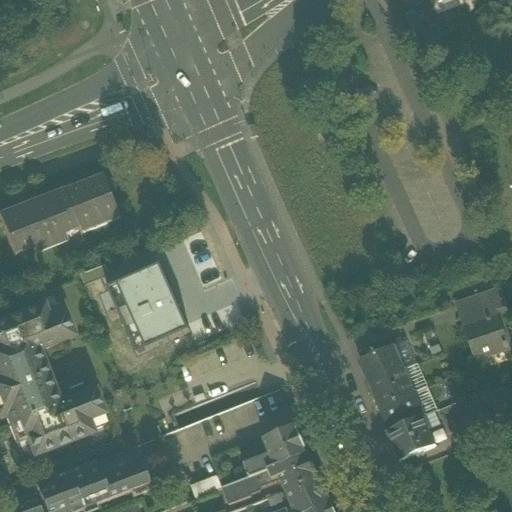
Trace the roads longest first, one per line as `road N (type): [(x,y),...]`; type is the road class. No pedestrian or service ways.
road 1 (secondary): [(187,67),(383,511)]
road 2 (tertiary): [(187,67),(0,145)]
road 3 (residential): [(292,0),(187,67)]
